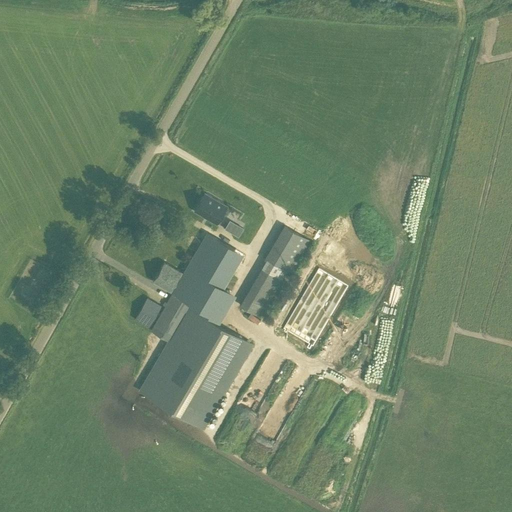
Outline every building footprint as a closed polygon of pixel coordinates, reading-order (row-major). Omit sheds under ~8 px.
[(216,222),(226,205),(206,193),(195,210),(216,222)] [(295,271),(313,238),(294,227),(276,261),(295,271)] [(229,280),(242,256),(206,234),(191,257),(229,280)] [(360,269),(331,252),(285,329),(315,346),(360,269)] [(219,311),(200,300),(207,287),(164,262),(153,281),(173,292),(154,324),(171,334),(189,302),(193,304),(195,306),(190,314),(197,317),(176,354),(163,347),(138,390),(204,428),(229,385),(220,380),(244,339),(213,321),(219,311)] [(154,316),(161,305),(148,297),(141,308),(154,316)]
